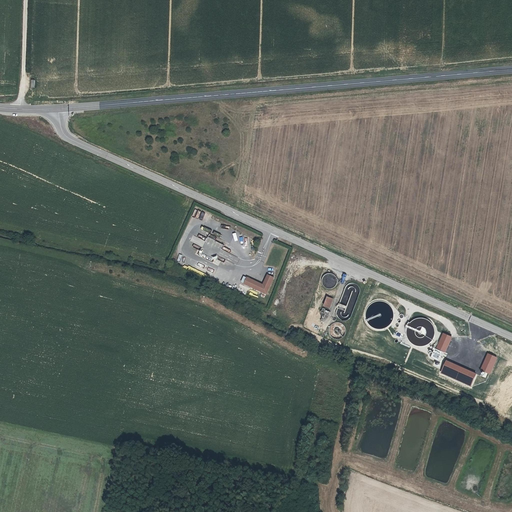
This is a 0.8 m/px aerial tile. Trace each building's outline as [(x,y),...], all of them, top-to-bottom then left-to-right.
[(208,222),(212,216),(208,213),(204,219),(208,222)] [(190,241),(205,248),(203,252),(207,254),(209,250),(212,251),(218,238),(209,234),(207,240),(193,234),(190,241)] [(245,285),(268,295),(276,278),(268,274),(264,284),(248,277),(245,285)] [(330,309),(333,300),(327,297),(324,307),(330,309)] [(452,337),(443,333),(435,350),(445,354),(452,337)] [(480,371),(490,375),(498,358),(488,354),(480,371)] [(477,373),(447,360),(441,373),(471,386),(477,373)]
